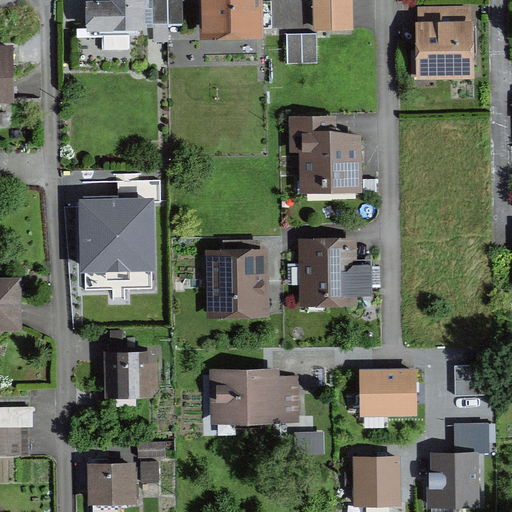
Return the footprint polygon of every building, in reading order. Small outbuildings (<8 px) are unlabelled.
[(94,0),(95,6),(74,7),(75,35),(137,33),(135,0),(94,0)] [(164,28),(163,0),(148,0),(150,28),(164,28)] [(178,0),(163,0),(164,28),(179,27),(178,0)] [(189,0),(190,42),(254,40),(253,0),(189,0)] [(347,0),(311,0),(313,34),(349,32),(347,0)] [(469,15),(412,17),(415,83),(472,81),(469,15)] [(317,40),(283,40),(283,70),(317,70),(317,40)] [(329,122),(286,122),(286,158),(301,158),(301,193),(355,193),(354,141),(329,137),(329,122)] [(149,204),(79,207),(81,269),(151,266),(149,204)] [(267,248),(206,249),(207,318),(269,317),(267,248)] [(350,248),(298,248),(299,311),(351,310),(350,248)] [(17,283),(0,282),(0,332),(17,333),(17,283)] [(152,355),(100,355),(100,396),(152,396),(152,355)] [(455,394),(485,394),(485,365),(456,365),(455,394)] [(362,372),(363,414),(413,413),(413,371),(362,372)] [(274,372),(208,373),(209,426),(301,425),(300,380),(274,381),(274,372)] [(32,407),(0,407),(0,453),(22,453),(22,428),(32,428),(32,407)] [(324,431),(294,431),(294,454),(324,454),(324,431)] [(162,443),(137,444),(138,457),(163,456),(162,443)] [(477,504),(475,453),(433,454),(434,506),(477,504)] [(397,504),(396,457),(356,458),(357,505),(397,504)] [(159,461),(141,462),(141,484),(159,483),(159,461)] [(135,462),(87,463),(88,505),(136,504),(135,462)]
